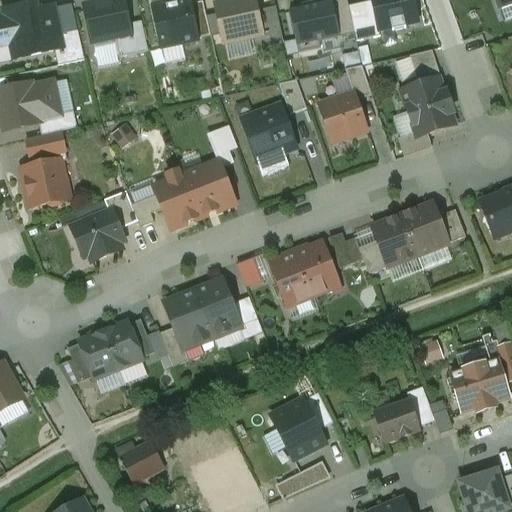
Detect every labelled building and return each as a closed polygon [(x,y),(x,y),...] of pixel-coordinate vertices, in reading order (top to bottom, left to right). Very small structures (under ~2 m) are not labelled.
[(129,31),(122,0),(107,0),(82,6),(92,48),(116,43),(131,39),(129,31)] [(255,0),(252,0),(214,9),(216,18),(220,38),(222,48),(253,41),(264,39),(258,14),(255,0)] [(406,0),(366,0),(362,1),(371,36),(413,25),(406,0)] [(511,0),(495,0),(499,9),(511,4),(511,0)] [(332,2),(288,12),(297,48),(340,39),(332,2)] [(190,3),(152,12),(161,51),(200,42),(199,41),(191,7),(190,3)] [(202,4),(191,7),(199,41),(210,38),(206,20),(202,4)] [(27,7),(0,12),(0,68),(65,55),(56,9),(29,15),(27,7)] [(276,10),(258,14),(264,39),(253,41),(255,51),(283,44),(276,10)] [(216,18),(206,20),(210,38),(211,40),(220,38),(216,18)] [(141,28),(129,31),(131,39),(116,43),(120,59),(147,53),(141,28)] [(432,53),(410,59),(419,88),(438,81),(439,82),(441,82),(432,53)] [(372,98),(362,69),(345,72),(354,97),(356,103),(372,98)] [(419,88),(401,94),(415,136),(417,141),(428,137),(454,128),(450,116),(453,115),(446,95),(443,96),(439,82),(438,81),(419,88)] [(306,111),(296,83),(279,87),(290,117),(306,111)] [(34,87),(0,95),(0,114),(5,136),(43,127),(42,124),(63,119),(56,86),(35,90),(34,87)] [(354,97),(320,109),(332,145),(366,133),(356,103),(354,97)] [(280,109),(243,123),(258,164),(295,150),(280,109)] [(125,148),(138,137),(128,125),(115,135),(125,148)] [(61,134),(26,142),(32,169),(60,163),(60,165),(67,163),(61,134)] [(415,136),(398,142),(404,160),(432,151),(428,137),(417,141),(415,136)] [(32,169),(22,171),(30,210),(48,206),(50,209),(62,207),(63,203),(64,203),(59,184),(64,183),(60,165),(60,163),(32,169)] [(218,165),(185,177),(183,172),(182,172),(201,220),(208,218),(208,216),(234,206),(218,165)] [(182,172),(167,178),(169,184),(154,190),(158,198),(163,211),(171,231),(194,222),(194,223),(201,220),(182,172)] [(511,193),(482,206),(495,240),(511,233),(511,193)] [(126,195),(104,203),(109,214),(112,213),(120,232),(138,225),(138,224),(131,208),(126,195)] [(158,198),(131,208),(138,224),(138,225),(140,230),(154,225),(151,216),(163,211),(158,198)] [(431,208),(402,219),(417,258),(447,247),(436,220),(431,208)] [(109,214),(71,230),(79,250),(87,252),(92,265),(122,253),(116,240),(120,232),(112,213),(109,214)] [(455,213),(436,220),(447,247),(465,240),(455,213)] [(402,219),(372,231),(377,244),(387,270),(417,258),(402,219)] [(343,246),(340,238),(329,242),(340,271),(347,269),(345,263),(349,261),(343,246)] [(355,242),(343,246),(349,261),(345,263),(347,269),(363,263),(358,251),(355,242)] [(377,244),(358,251),(363,263),(369,277),(387,270),(377,244)] [(323,245),(302,253),(301,252),(295,254),(313,300),(332,292),(329,287),(338,283),(323,245)] [(290,258),(269,266),(274,279),(286,310),(313,300),(295,254),(289,257),(290,258)] [(265,258),(237,269),(239,276),(251,271),(257,286),(274,279),(269,266),(265,258)] [(251,271),(239,276),(245,290),(257,286),(251,271)] [(222,284),(195,294),(213,340),(240,329),(231,308),(222,284)] [(195,294),(165,306),(174,331),(181,348),(183,348),(195,343),(197,346),(213,340),(195,294)] [(249,300),(231,308),(240,329),(245,327),(258,322),(249,300)] [(295,323),(309,315),(303,305),(289,313),(295,323)] [(258,322),(245,327),(246,332),(241,334),(245,342),(263,335),(258,322)] [(148,341),(141,323),(128,327),(141,361),(154,356),(148,341)] [(127,325),(103,334),(118,373),(143,364),(141,361),(128,327),(127,325)] [(174,331),(160,336),(166,351),(173,370),(189,364),(183,348),(181,348),(174,331)] [(103,334),(79,344),(80,347),(93,380),(94,383),(118,373),(103,334)] [(160,336),(148,341),(154,356),(166,351),(160,336)] [(421,349),(428,366),(446,359),(439,341),(421,349)] [(511,349),(511,346),(499,350),(497,344),(484,348),(489,365),(497,363),(504,386),(511,383),(511,349)] [(93,380),(80,347),(68,352),(81,385),(93,380)] [(489,365),(451,377),(452,381),(446,382),(451,399),(457,397),(462,414),(476,409),(478,414),(494,409),(493,404),(508,400),(504,386),(497,363),(489,365)] [(3,367),(0,368),(0,414),(23,401),(3,367)] [(422,391),(407,396),(409,402),(412,411),(427,406),(422,391)] [(444,401),(432,405),(442,433),(454,429),(444,401)] [(302,403),(271,419),(293,462),(315,451),(309,438),(319,433),(304,404),(303,402),(303,404),(302,404),(302,403)] [(409,402),(373,415),(384,447),(420,434),(418,429),(412,411),(409,402)] [(427,406),(412,411),(418,429),(433,423),(427,406)] [(147,447),(121,461),(134,486),(160,472),(147,447)] [(284,500),(332,479),(325,464),(277,485),(284,500)] [(497,474),(459,486),(467,511),(505,511),(509,511),(499,481),(497,474)] [(511,477),(499,481),(508,509),(511,508),(511,477)] [(87,511),(82,503),(67,511),(87,511)] [(406,511),(403,503),(381,511),(406,511)]
